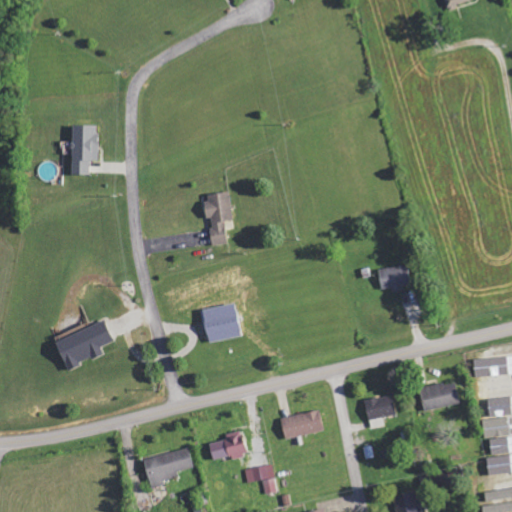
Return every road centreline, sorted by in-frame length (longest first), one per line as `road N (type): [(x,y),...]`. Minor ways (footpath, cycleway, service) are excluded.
road 1 (secondary): [(511,324),(87,426),(0,438)]
road 2 (residential): [(179,404),(137,241),(131,105),(152,66),(260,1)]
road 3 (residential): [(334,367),(362,511)]
